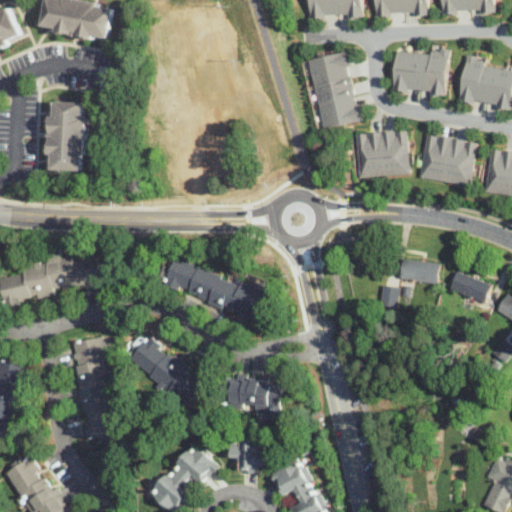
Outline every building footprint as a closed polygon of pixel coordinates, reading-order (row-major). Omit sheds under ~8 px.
[(92,0),(46,0),(42,30),(111,39),(115,3),(92,0)] [(365,17),(364,0),(310,0),(310,18),(365,17)] [(375,0),(376,16),(430,15),(429,0),(375,0)] [(441,0),(442,14),(496,13),(495,0),(441,0)] [(0,9),(0,48),(25,38),(11,5),(0,9)] [(446,96),(450,48),(432,47),(431,54),(397,51),(393,91),(446,96)] [(363,121),(350,50),(310,58),(323,128),(363,121)] [(511,110),(511,70),(486,66),(487,57),(467,54),(459,102),(511,110)] [(50,169),(87,170),(89,101),(51,100),(50,169)] [(358,176),(410,174),(409,130),(357,131),(358,176)] [(478,140),(426,133),(420,177),(471,185),(478,140)] [(511,149),(491,147),(484,191),(511,195),(511,149)] [(0,275),(4,300),(107,286),(103,255),(72,260),(71,253),(32,258),(34,271),(0,275)] [(256,318),(266,288),(175,257),(172,266),(166,264),(159,285),(256,318)] [(439,283),(441,261),(404,257),(401,279),(439,283)] [(494,284),(458,269),(451,288),(486,302),(494,284)] [(401,286),(384,284),(382,303),(399,305),(401,286)] [(498,309),(511,318),(511,292),(509,291),(498,309)] [(130,360),(189,406),(208,381),(149,335),(130,360)] [(85,438),(117,434),(105,336),(73,340),(85,438)] [(493,352),(506,363),(511,355),(511,342),(505,337),(493,352)] [(24,362),(0,359),(0,434),(16,436),(24,362)] [(282,410),(283,378),(231,377),(230,409),(282,410)] [(232,438),(232,460),(242,460),(242,471),(267,471),(267,438),(232,438)] [(178,511),(194,494),(186,486),(194,477),(203,484),(221,464),(196,442),(156,487),(164,493),(158,500),(172,511),(178,511)] [(71,511),(36,453),(7,470),(32,511),(71,511)] [(506,511),(511,501),(511,458),(506,456),(485,505),(501,511),(506,511)] [(272,471),(283,496),(292,492),(300,511),(327,511),(304,457),(272,471)]
